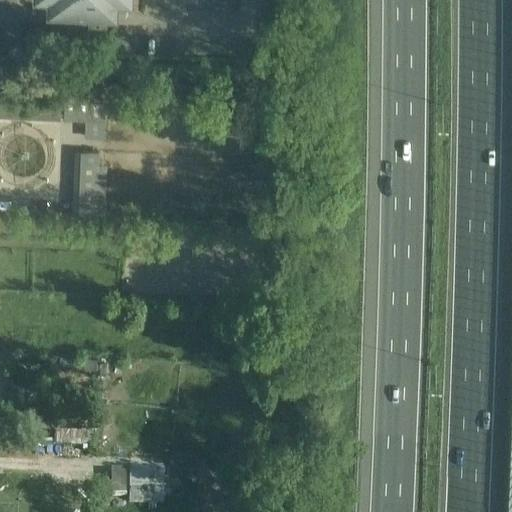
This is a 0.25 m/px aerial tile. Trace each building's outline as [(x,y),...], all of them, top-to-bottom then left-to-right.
[(156,347),(156,359),(163,359),(163,361),(172,361),(172,350),(164,349),(164,347),(156,347)] [(57,420),(90,421),(91,401),(58,399),(57,420)] [(0,417),(0,446),(11,447),(11,418),(0,417)] [(92,434),(56,434),(56,446),(91,446),(92,434)] [(163,507),(164,474),(129,473),(128,506),(163,507)] [(172,477),(171,492),(173,492),(173,496),(180,497),(179,511),(195,511),(197,479),(182,478),(182,477),(172,477)]
